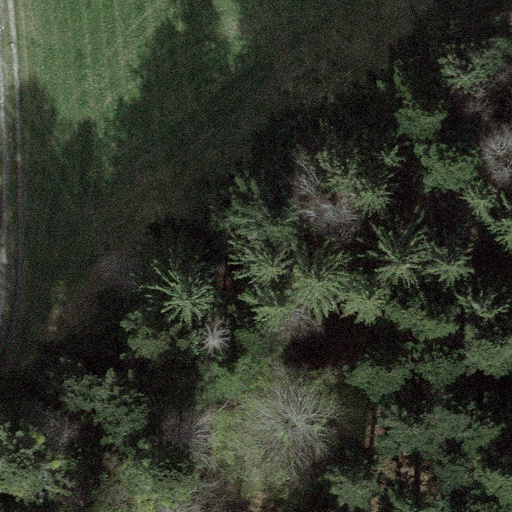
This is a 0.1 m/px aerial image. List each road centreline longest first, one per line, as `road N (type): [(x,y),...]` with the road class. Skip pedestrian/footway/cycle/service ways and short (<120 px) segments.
road 1 (track): [(511,54),(476,77),(382,172),(305,344),(210,511)]
road 2 (track): [(0,312),(0,89)]
